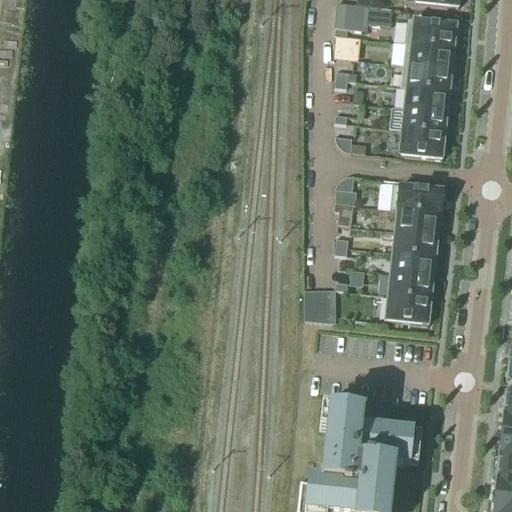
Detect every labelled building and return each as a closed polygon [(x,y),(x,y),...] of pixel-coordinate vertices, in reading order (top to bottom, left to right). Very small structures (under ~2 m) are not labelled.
[(458,0),(407,0),(406,7),(457,13),(458,0)] [(337,8),(334,34),(346,35),(366,37),(366,29),(379,30),(381,13),(371,12),(357,11),(337,8)] [(453,55),(456,30),(407,24),(404,49),(452,55),(453,55)] [(346,35),(334,34),(334,42),(345,43),(346,35)] [(333,49),(345,51),(345,43),(334,42),(333,49)] [(451,63),(452,55),(404,49),(402,71),(451,76),(453,64),(451,63)] [(450,89),(451,76),(402,71),(400,93),(407,94),(407,93),(447,97),(448,89),(450,89)] [(347,78),(335,77),(334,85),(346,86),(347,78)] [(334,93),(345,94),(346,86),(334,85),(334,93)] [(446,106),(447,97),(407,93),(407,94),(405,114),(447,119),(448,106),(446,106)] [(445,132),(447,119),(405,115),(402,136),(443,140),(443,132),(445,132)] [(333,128),(335,128),(345,130),(346,122),(334,120),(333,128)] [(444,140),(443,140),(402,136),(400,161),(441,165),(444,140)] [(348,159),(349,159),(351,144),(333,142),(333,143),(334,145),(334,146),(335,148),(335,149),(336,151),(337,152),(338,153),(340,155),(341,156),(344,157),(346,158),(348,159)] [(334,194),(334,195),(351,197),(353,182),(351,182),(350,182),(347,182),(344,183),(341,185),(340,186),(338,187),(337,188),(336,189),(335,192),(334,194)] [(439,220),(442,195),(391,190),(389,214),(398,215),(438,220),(439,220)] [(333,216),(338,217),(345,218),(346,210),(334,209),(333,216)] [(437,229),(438,220),(398,215),(395,237),(437,242),(439,229),(437,229)] [(436,254),(437,242),(395,237),(393,258),(433,263),(434,254),(436,254)] [(347,245),(335,244),(334,252),(346,253),(347,245)] [(334,260),(345,261),(346,253),(334,252),(334,260)] [(433,263),(393,259),(391,280),(433,285),(434,272),(432,272),(433,263)] [(433,285),(391,280),(388,301),(429,306),(430,297),(431,297),(433,285)] [(335,288),(334,295),(346,297),(346,289),(335,288)] [(316,320),(316,296),(303,296),(303,320),(316,320)] [(430,306),(429,306),(388,301),(386,326),(427,331),(430,306)] [(511,395),(506,395),(503,416),(511,417),(511,395)] [(361,418),(329,415),(321,489),(300,487),(296,511),(387,511),(393,468),(408,470),(412,439),(359,433),(361,418)] [(511,417),(503,416),(501,438),(511,439),(511,417)] [(511,439),(501,438),(499,460),(511,461),(511,439)] [(511,461),(499,460),(496,481),(511,483),(511,461)] [(511,483),(496,481),(494,503),(511,504),(511,483)] [(511,511),(511,504),(494,503),(492,511),(511,511)]
